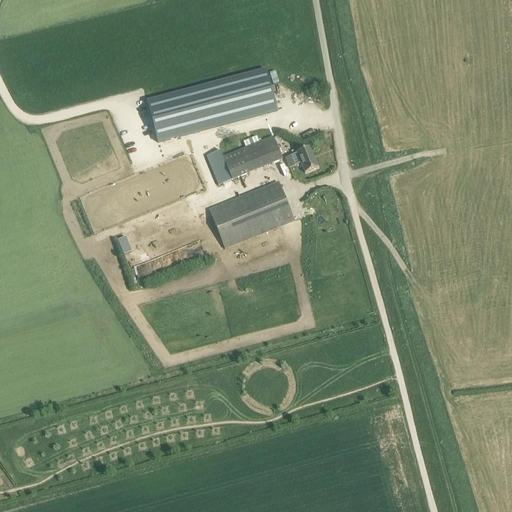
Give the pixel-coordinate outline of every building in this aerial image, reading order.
[(266,71),(147,103),(158,143),(277,112),(266,71)] [(273,138),(223,158),(232,181),(282,160),(273,138)] [(297,153),(305,173),(318,168),(310,147),(297,153)] [(210,211),(225,250),(294,222),(279,183),(210,211)] [(302,209),(305,216),(315,212),(312,205),(302,209)]
